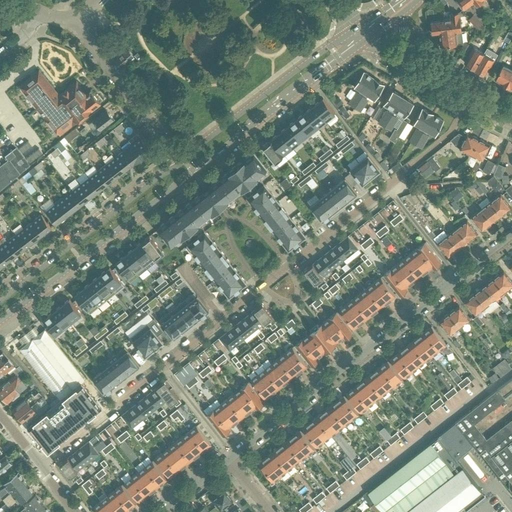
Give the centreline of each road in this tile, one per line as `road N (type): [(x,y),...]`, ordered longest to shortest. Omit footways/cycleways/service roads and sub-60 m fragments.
road 1 (residential): [(38,463),(452,131),(469,100)]
road 2 (tertiary): [(0,327),(364,39)]
road 3 (tertiary): [(356,29),(0,300)]
road 4 (residential): [(229,459),(511,237)]
road 5 (residential): [(69,21),(175,149)]
